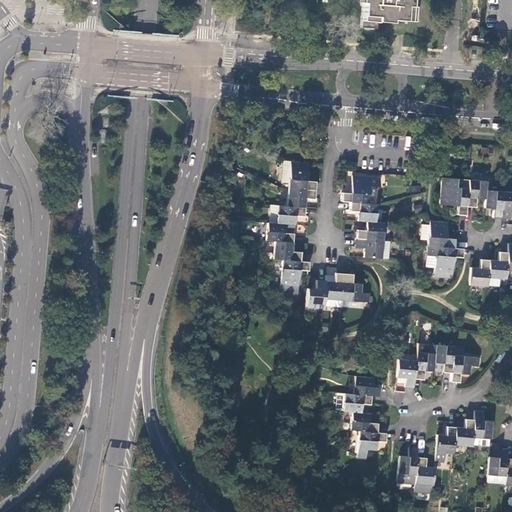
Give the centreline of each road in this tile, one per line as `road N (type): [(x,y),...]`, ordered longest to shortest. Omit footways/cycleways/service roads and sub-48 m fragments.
road 1 (tertiary): [(0,467),(25,416),(42,225),(14,124)]
road 2 (trunk): [(148,0),(122,300)]
road 3 (tertiary): [(0,158),(24,222),(0,438)]
road 4 (trunk): [(146,326),(184,189),(202,85)]
road 5 (trunk): [(80,133),(94,355)]
road 6 (trunk): [(210,511),(156,437),(146,326)]
road 7 (trunk): [(94,355),(68,438),(0,508)]
road 8 (residential): [(347,98),(346,145),(329,164),(325,250)]
road 9 (tertiary): [(202,85),(347,98)]
road 10 (tertiary): [(348,65),(204,53)]
road 11 (trunk): [(110,511),(126,384)]
road 12 (trunk): [(122,300),(98,424)]
road 13 (residential): [(504,356),(468,404),(405,409)]
